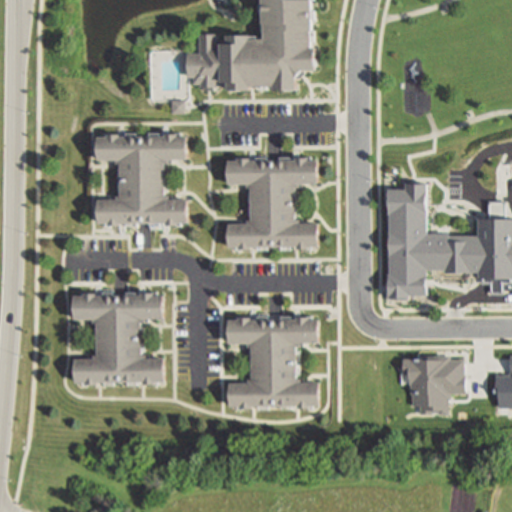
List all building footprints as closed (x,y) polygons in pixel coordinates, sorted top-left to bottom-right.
[(315,0),(315,32),(313,32),(314,49),(318,49),(318,71),(306,71),(306,74),(301,79),(298,79),(298,91),(275,91),(275,87),(253,87),(253,91),(230,92),(229,86),(220,87),(220,89),(218,89),(218,91),(205,92),(205,89),(202,89),(202,85),(195,85),(195,79),(189,79),(189,55),(201,55),(201,35),(218,35),(218,42),(229,42),(229,36),(252,36),(252,40),(267,40),(266,25),(264,25),(264,0),(315,0)] [(174,102),(174,115),(188,115),(188,101),(174,102)] [(100,138),(100,162),(119,162),(119,166),(124,166),(124,197),(119,197),(119,201),(101,202),(101,224),(112,224),(112,226),(124,226),(124,224),(169,224),(169,226),(183,226),(183,224),(190,224),(190,200),(172,200),(172,197),(168,197),(168,165),(172,165),(172,161),(190,161),(190,138),(180,138),(180,136),(169,136),(169,138),(123,138),(123,136),(111,136),(111,138),(100,138)] [(230,161),(230,185),(249,185),(249,189),(253,189),(253,221),(249,221),(249,225),(230,225),(230,248),(242,248),(242,250),(254,250),(254,248),(299,247),(299,250),(312,250),(312,247),(319,247),(319,223),(302,223),(302,220),(298,220),(298,189),(302,189),(302,185),(319,185),(319,161),(310,161),(310,159),(298,159),(298,161),(253,161),(253,159),(241,159),(241,161),(230,161)] [(392,191),(391,300),(411,300),(411,296),(429,296),(429,271),(448,271),(448,273),(481,273),(481,280),(511,280),(511,220),(481,220),(481,237),(452,237),(452,235),(430,235),(430,185),(409,185),(409,191),(392,191)] [(77,297),(77,321),(96,321),(96,325),(100,325),(100,357),(96,357),(96,361),(77,361),(77,384),(89,384),(89,386),(101,386),(101,384),(146,383),(146,386),(159,386),(159,383),(166,383),(166,359),(149,359),(149,356),(145,356),(145,325),(149,325),(149,321),(166,321),(166,297),(157,297),(157,295),(145,295),(145,297),(100,297),(100,295),(88,295),(88,297),(77,297)] [(231,321),(231,345),(250,345),(250,348),(254,348),(254,380),(250,380),(250,384),(231,384),(231,407),(243,407),(243,409),(255,409),(255,407),(300,407),(300,409),(313,409),(313,407),(320,407),(320,383),(303,383),(303,379),(299,379),(299,348),(303,348),(303,344),(320,344),(320,321),(311,321),(311,318),(299,318),(299,321),(254,321),(254,319),(242,319),(242,321),(231,321)]
